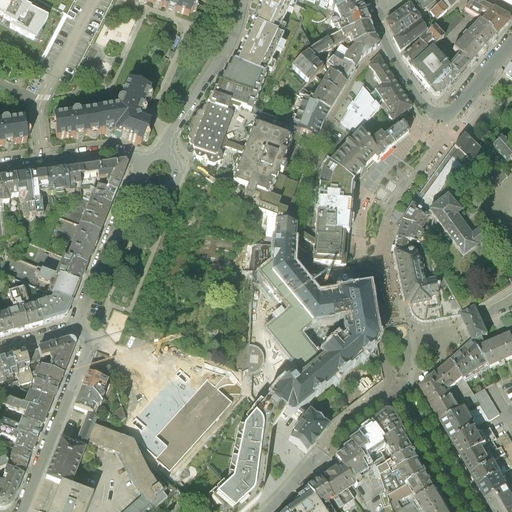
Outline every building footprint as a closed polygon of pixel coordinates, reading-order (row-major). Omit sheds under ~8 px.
[(9,30),(35,43),(47,20),(24,8),(22,7),(23,5),(12,0),(0,0),(0,20),(11,26),(9,30)] [(156,0),(154,5),(174,14),(189,20),(197,0),(156,0)] [(276,36),(289,7),(292,2),(289,1),(288,0),(260,0),(258,5),(261,6),(259,10),(256,9),(251,21),(254,22),(249,32),(251,33),(250,36),(247,35),(244,42),(246,44),(244,48),(242,46),(238,54),(241,55),(239,59),(237,57),(233,65),(263,79),(282,38),(276,36)] [(335,9),(356,0),(321,0),(331,4),(335,9)] [(331,20),(334,27),(349,20),(348,16),(364,10),(359,3),(357,0),(356,0),(335,9),(339,17),(335,17),(333,18),(331,20)] [(414,0),(408,5),(415,13),(433,0),(414,0)] [(477,0),(471,0),(465,7),(479,15),(481,11),(492,8),(477,0)] [(442,2),(441,2),(430,11),(437,19),(446,11),(447,10),(442,2)] [(386,20),(394,36),(419,20),(420,19),(415,13),(408,5),(397,11),(386,20)] [(482,20),(496,34),(503,27),(509,22),(508,17),(501,13),(492,8),(481,11),(486,13),(486,15),(482,20)] [(436,28),(444,36),(445,36),(463,18),(459,12),(457,9),(436,28)] [(334,27),(327,30),(330,37),(341,32),(369,21),(366,14),(364,10),(348,16),(349,20),(334,27)] [(456,44),(454,46),(460,52),(469,63),(472,60),(482,49),(485,46),(496,34),(482,20),(480,18),(456,44)] [(425,30),(419,20),(394,36),(397,42),(401,51),(404,49),(425,30)] [(330,37),(327,38),(332,47),(344,40),(344,38),(346,37),(346,36),(350,34),(351,38),(347,40),(349,45),(376,35),(373,31),(370,23),(369,21),(341,32),(330,37)] [(419,40),(425,46),(432,40),(435,44),(444,36),(436,28),(434,26),(429,31),(425,35),(419,40)] [(349,45),(344,47),(326,65),(347,81),(358,62),(364,54),(378,46),(379,42),(376,35),(349,45)] [(291,68),(307,83),(312,79),(320,71),(322,68),(312,59),(332,47),(327,38),(311,47),(311,49),(300,58),(291,68)] [(425,46),(419,40),(403,54),(407,60),(410,65),(429,50),(425,46)] [(418,74),(430,89),(449,67),(432,47),(429,50),(410,65),(418,74)] [(449,67),(458,75),(468,65),(469,63),(460,52),(449,66),(450,67),(449,67)] [(382,99),(392,112),(389,114),(393,120),(397,117),(412,105),(407,97),(397,82),(382,60),(379,54),(369,64),(377,73),(375,75),(380,80),(378,82),(380,84),(371,93),(369,91),(368,92),(376,103),(382,99)] [(263,79),(233,65),(231,64),(228,72),(227,71),(224,79),(222,79),(219,86),(218,85),(215,93),(213,92),(210,100),(209,99),(206,107),(205,106),(204,110),(203,110),(202,110),(201,115),(198,116),(196,121),(194,122),(192,127),(193,128),(192,129),(189,134),(190,136),(188,141),(190,144),(188,147),(189,149),(188,149),(189,153),(191,156),(192,156),(195,161),(200,162),(204,161),(207,168),(212,169),(219,166),(221,161),(218,155),(224,152),(227,147),(228,147),(232,144),(237,146),(244,143),(246,138),(243,132),(249,129),(252,130),(240,162),(238,161),(232,176),(235,177),(232,184),(247,190),(244,195),(246,198),(250,200),(253,199),(254,196),(258,198),(258,200),(257,203),(259,207),(276,213),(276,218),(267,214),(265,238),(294,241),(295,232),(295,226),(295,225),(288,224),(289,222),(287,221),(295,199),(292,198),(298,184),(284,179),(285,176),(286,176),(286,175),(288,174),(289,173),(289,172),(288,170),(289,169),(286,168),(300,131),(292,128),(251,113),(264,79),(263,79)] [(430,89),(436,95),(438,94),(441,94),(449,85),(458,75),(449,67),(430,89)] [(303,99),(329,111),(345,84),(330,71),(325,78),(324,74),(320,71),(312,79),(314,81),(317,78),(323,83),(314,97),(311,96),(311,94),(302,89),(295,96),(303,99)] [(95,113),(99,136),(116,133),(140,147),(145,137),(150,127),(135,117),(148,94),(129,83),(115,110),(95,113)] [(355,134),(364,124),(379,107),(376,103),(368,92),(363,87),(352,105),(341,122),(355,134)] [(303,99),(292,128),(296,130),(300,131),(316,138),(322,123),(329,111),(303,99)] [(99,136),(95,113),(57,118),(60,141),(80,138),(99,136)] [(409,131),(402,122),(397,117),(393,120),(398,126),(385,135),(393,143),(396,141),(409,131)] [(24,120),(0,123),(0,146),(8,146),(27,143),(24,120)] [(329,161),(351,179),(357,173),(361,173),(364,170),(366,168),(365,165),(373,157),(375,158),(380,154),(369,141),(374,137),(368,131),(364,124),(355,134),(341,122),(336,130),(330,145),(338,152),(329,161)] [(393,143),(385,135),(383,137),(374,126),(368,131),(374,137),(369,141),(380,154),(381,156),(388,149),(393,143)] [(473,161),(486,152),(465,132),(455,145),(472,160),(473,161)] [(493,146),(508,164),(511,160),(511,147),(503,137),(493,146)] [(464,166),(472,160),(455,145),(454,146),(455,146),(449,153),(464,166)] [(438,200),(439,199),(441,193),(450,174),(464,166),(449,153),(422,191),(438,200)] [(351,179),(329,161),(323,169),(318,185),(317,213),(324,213),(324,215),(334,216),(334,231),(349,233),(349,232),(351,208),(351,202),(350,202),(349,202),(350,184),(353,182),(351,179)] [(124,163),(82,169),(84,179),(97,177),(97,182),(99,183),(97,188),(116,195),(121,184),(127,166),(124,163)] [(74,194),(74,189),(80,188),(80,179),(84,179),(82,169),(67,171),(69,194),(74,194)] [(508,179),(499,170),(490,179),(499,188),(508,179)] [(45,173),(47,195),(69,194),(67,171),(45,173)] [(30,176),(35,217),(43,216),(41,196),(47,195),(45,173),(30,176)] [(16,177),(18,199),(28,198),(24,205),(25,218),(35,217),(30,176),(16,177)] [(0,178),(0,183),(2,206),(10,206),(10,200),(18,199),(16,177),(0,178)] [(116,195),(97,188),(95,194),(92,193),(89,199),(111,208),(112,204),(116,195)] [(442,201),(439,199),(438,200),(422,191),(413,204),(412,204),(402,219),(429,234),(433,218),(428,212),(442,201)] [(442,201),(428,212),(433,218),(463,257),(488,239),(487,237),(486,237),(482,231),(481,229),(470,237),(455,217),(461,213),(460,213),(446,197),(442,201)] [(111,208),(89,199),(79,226),(101,235),(105,222),(111,208)] [(315,244),(313,261),(345,263),(347,254),(348,237),(349,233),(334,231),(334,216),(324,215),(324,213),(317,213),(315,238),(315,244)] [(429,234),(402,219),(397,235),(409,241),(409,239),(417,241),(417,242),(423,244),(426,245),(428,246),(428,243),(428,241),(427,238),(429,234)] [(101,235),(79,226),(66,258),(88,267),(94,252),(101,235)] [(315,238),(295,226),(295,232),(315,244),(315,238)] [(420,250),(423,244),(417,242),(417,241),(409,239),(409,241),(397,235),(394,251),(407,252),(407,251),(412,252),(414,252),(415,248),(420,250)] [(376,341),(377,338),(368,287),(354,290),(341,292),(340,289),(328,291),(329,294),(323,295),(293,257),(294,241),(265,238),(259,245),(256,245),(255,248),(254,249),(252,283),(254,283),(258,284),(284,315),(266,330),(298,370),(294,373),(293,371),(289,374),(291,375),(277,387),(269,396),(286,409),(288,411),(290,411),(291,412),(292,412),(294,411),(315,394),(316,394),(317,394),(319,393),(321,391),(320,389),(373,346),(375,343),(376,341)] [(38,249),(32,265),(41,268),(43,269),(49,252),(38,249)] [(407,252),(394,251),(405,303),(406,303),(406,302),(409,302),(410,302),(410,306),(429,302),(429,298),(434,297),(437,296),(436,290),(439,289),(438,286),(435,287),(434,280),(433,279),(426,281),(426,282),(422,283),(421,281),(422,280),(423,280),(423,279),(418,257),(416,257),(415,252),(414,252),(412,252),(407,251),(407,252)] [(38,279),(41,268),(32,265),(14,258),(10,257),(5,266),(1,276),(36,288),(38,279)] [(88,267),(66,258),(63,257),(55,274),(79,285),(85,273),(88,267)] [(78,288),(79,285),(55,274),(43,269),(41,268),(38,279),(53,286),(49,294),(53,296),(71,303),(78,288)] [(252,283),(250,283),(245,343),(236,342),(233,350),(231,357),(232,365),(234,372),(242,372),(240,395),(236,400),(239,402),(245,396),(246,397),(247,376),(252,376),(257,374),(262,371),(260,369),(262,365),(264,361),(264,358),(264,353),(261,349),(256,345),(250,344),(254,283),(252,283)] [(17,291),(27,329),(34,328),(42,325),(37,305),(30,307),(24,288),(17,291)] [(27,329),(17,291),(9,293),(14,311),(8,313),(13,333),(21,331),(27,329)] [(71,303),(53,296),(51,301),(37,305),(42,325),(56,321),(65,318),(71,303)] [(429,302),(410,306),(411,309),(412,311),(413,314),(415,316),(417,318),(419,319),(421,320),(424,321),(426,321),(428,321),(461,315),(461,316),(463,315),(455,302),(430,306),(429,302)] [(464,321),(474,341),(482,338),(487,335),(478,315),(475,308),(463,315),(461,316),(462,317),(462,318),(464,321)] [(0,336),(5,336),(13,333),(8,313),(0,315),(0,336)] [(486,346),(482,338),(474,341),(473,341),(488,365),(490,368),(496,365),(511,359),(511,358),(511,338),(511,335),(496,341),(486,346)] [(39,349),(41,359),(49,358),(52,363),(47,369),(63,375),(70,358),(75,346),(76,343),(74,339),(70,338),(68,339),(38,348),(39,349)] [(473,341),(451,360),(464,380),(488,365),(473,341)] [(25,353),(28,364),(42,361),(41,359),(39,349),(25,353)] [(96,352),(87,375),(99,380),(108,357),(96,352)] [(25,353),(12,356),(18,377),(20,385),(32,382),(33,378),(28,364),(25,353)] [(12,356),(0,359),(0,364),(5,385),(13,383),(13,378),(18,377),(12,356)] [(420,388),(440,423),(460,411),(455,402),(452,398),(450,399),(446,392),(455,384),(463,397),(471,392),(464,380),(451,360),(420,388)] [(39,370),(37,369),(33,378),(40,381),(58,387),(62,379),(63,375),(47,369),(41,367),(39,370)] [(169,471),(232,403),(207,380),(196,392),(186,383),(189,380),(179,371),(131,423),(142,433),(142,441),(144,447),(148,452),(169,471)] [(92,394),(99,402),(103,399),(101,396),(107,383),(99,380),(87,375),(81,389),(92,394)] [(32,382),(29,392),(52,401),(56,391),(58,387),(40,381),(33,378),(32,382)] [(88,414),(91,415),(94,408),(97,409),(98,407),(101,405),(99,402),(92,394),(81,389),(73,408),(88,414)] [(483,389),(473,395),(477,401),(479,406),(489,421),(498,415),(483,389)] [(52,401),(29,392),(24,404),(47,414),(49,411),(52,401)] [(463,397),(455,402),(460,411),(465,408),(477,401),(473,395),(471,392),(463,397)] [(243,427),(232,480),(211,498),(221,509),(218,511),(244,511),(245,511),(257,500),(261,496),(262,490),(268,450),(269,438),(270,434),(272,429),(275,425),(286,409),(269,396),(243,427)] [(25,414),(23,420),(42,428),(46,417),(47,414),(24,404),(10,398),(2,406),(25,414)] [(486,422),(489,421),(479,406),(467,413),(465,408),(460,411),(440,423),(452,442),(486,422)] [(121,408),(111,417),(118,425),(125,418),(121,408)] [(300,425),(288,439),(306,453),(328,426),(319,419),(309,411),(303,418),(302,418),(298,423),(300,425)] [(385,411),(370,423),(382,440),(383,439),(400,429),(391,412),(388,412),(385,411)] [(74,446),(84,450),(87,442),(94,426),(97,418),(91,415),(88,414),(74,446)] [(38,437),(42,428),(23,420),(19,426),(1,419),(1,428),(37,440),(38,437)] [(486,422),(452,442),(457,451),(462,460),(493,441),(496,439),(486,422)] [(358,432),(356,434),(366,449),(362,452),(367,460),(370,458),(380,452),(384,449),(383,448),(379,441),(382,440),(370,423),(368,425),(367,424),(359,429),(360,431),(358,432)] [(133,442),(94,426),(87,442),(119,455),(130,476),(144,498),(153,511),(167,499),(152,480),(140,459),(133,442)] [(35,443),(37,440),(1,428),(3,435),(17,442),(14,448),(31,455),(35,443)] [(389,451),(393,459),(412,450),(400,429),(383,439),(388,449),(389,451)] [(340,465),(354,486),(360,482),(358,479),(366,473),(365,470),(370,467),(369,464),(367,460),(362,452),(366,449),(356,434),(349,440),(349,444),(346,446),(342,448),(344,451),(337,457),(340,465)] [(510,463),(511,466),(511,444),(506,434),(496,440),(501,448),(510,463)] [(70,444),(61,441),(45,478),(60,485),(48,511),(86,511),(92,497),(69,488),(84,450),(74,446),(70,444)] [(493,441),(462,460),(471,475),(505,455),(501,448),(498,450),(493,441)] [(14,458),(28,464),(29,460),(31,455),(14,448),(10,457),(14,458)] [(386,463),(389,468),(395,465),(397,470),(418,460),(412,450),(393,459),(390,461),(386,463)] [(511,467),(511,466),(505,455),(471,475),(479,487),(500,475),(511,467)] [(383,456),(373,462),(375,467),(386,463),(383,456)] [(9,469),(23,475),(25,471),(28,464),(14,458),(9,469)] [(397,470),(406,484),(408,483),(426,473),(418,460),(397,470)] [(373,462),(369,464),(370,467),(376,479),(380,477),(379,475),(376,468),(375,467),(373,462)] [(376,468),(379,475),(390,470),(389,468),(386,463),(375,467),(376,468)] [(319,480),(333,500),(339,509),(354,500),(348,491),(352,488),(354,486),(340,465),(338,467),(330,472),(323,478),(319,480)] [(0,509),(3,509),(6,509),(10,506),(13,502),(23,475),(9,469),(6,468),(3,477),(7,478),(5,485),(3,482),(0,482),(0,481),(0,509)] [(390,470),(379,475),(380,477),(384,489),(379,493),(383,507),(390,505),(386,496),(406,484),(397,470),(391,473),(390,470)] [(426,473),(408,483),(413,492),(418,499),(436,489),(426,473)] [(508,488),(500,475),(479,487),(486,501),(506,489),(508,488)] [(332,511),(327,504),(333,500),(319,480),(310,486),(306,488),(322,511),(332,511)] [(386,496),(390,505),(396,501),(406,496),(413,492),(408,483),(406,484),(386,496)] [(295,505),(285,511),(322,511),(306,488),(294,502),(295,505)] [(448,511),(436,489),(418,499),(416,501),(422,511),(448,511)] [(492,511),(511,511),(511,498),(506,489),(486,501),(492,511)] [(413,492),(406,496),(411,503),(416,501),(418,499),(413,492)] [(128,511),(152,511),(153,511),(144,498),(128,511)] [(394,511),(400,509),(396,501),(390,505),(391,511),(394,511)] [(422,511),(416,501),(411,503),(400,509),(394,511),(422,511)]
